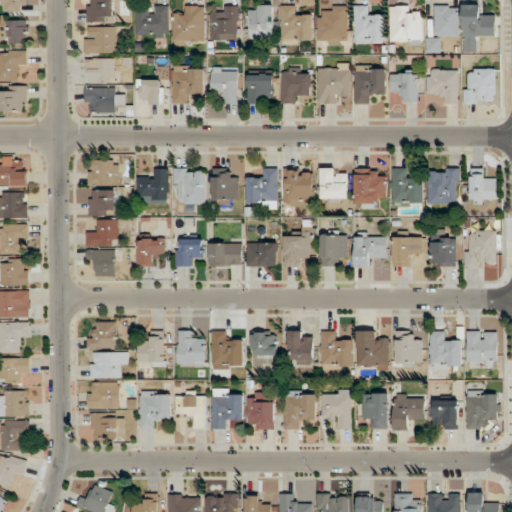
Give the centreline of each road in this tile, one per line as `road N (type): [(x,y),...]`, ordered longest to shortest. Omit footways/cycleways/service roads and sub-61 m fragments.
road 1 (residential): [(40,511),(61,436),(57,0)]
road 2 (residential): [(0,136),(511,135)]
road 3 (residential): [(58,460),(511,460)]
road 4 (residential): [(60,299),(511,299)]
